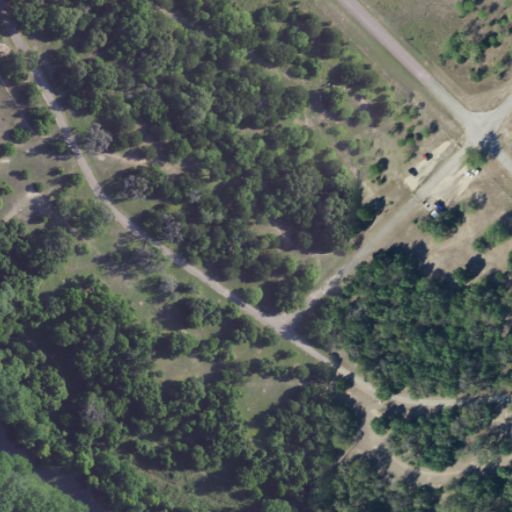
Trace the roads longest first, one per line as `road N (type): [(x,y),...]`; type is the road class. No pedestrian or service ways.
road 1 (residential): [(0,135),(48,135),(145,248),(290,328),(373,388),(435,405),(511,398)]
road 2 (residential): [(290,328),(485,132)]
road 3 (residential): [(353,0),(511,163)]
road 4 (residential): [(70,157),(0,11)]
